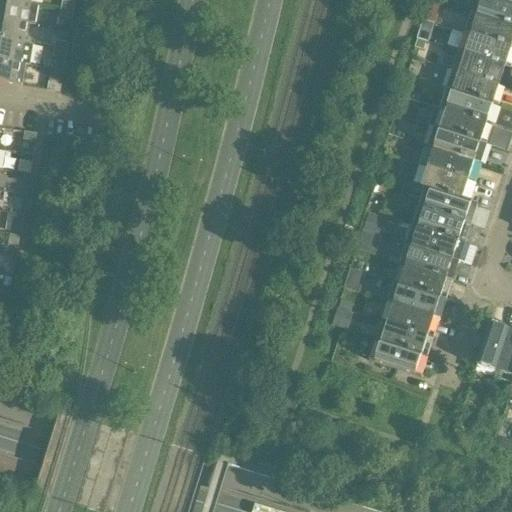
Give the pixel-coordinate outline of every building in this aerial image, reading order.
[(475,0),(470,17),(476,19),(511,30),(511,8),(485,0),(475,0)] [(511,0),(485,0),(511,8),(511,0)] [(29,6),(0,1),(0,22),(26,26),(35,28),(38,8),(29,6)] [(62,2),(61,11),(72,13),(74,4),(62,2)] [(71,21),(72,13),(61,11),(60,19),(71,21)] [(511,30),(476,19),(470,17),(463,36),(470,38),(510,51),(511,45),(511,30)] [(0,42),(23,47),(26,26),(0,22),(0,42)] [(504,70),(510,51),(470,38),(463,57),(504,70)] [(23,47),(0,42),(0,63),(25,67),(29,68),(33,48),(23,47)] [(55,43),(54,52),(66,54),(67,45),(55,43)] [(65,61),(66,54),(54,52),(53,59),(65,61)] [(463,57),(457,55),(451,74),(457,76),(498,89),(504,70),(463,57)] [(22,87),(25,67),(0,63),(0,84),(22,88),(22,87)] [(457,76),(451,74),(445,92),(492,108),(498,89),(457,76)] [(59,94),(60,86),(49,84),(47,92),(59,94)] [(485,127),(492,108),(445,92),(439,112),(485,127)] [(439,112),(433,110),(427,129),(439,133),(479,146),(485,127),(439,112)] [(479,146),(439,133),(433,151),(473,164),(479,166),(486,148),(479,146)] [(35,144),(36,136),(24,135),(22,142),(35,144)] [(473,164),(433,151),(426,171),(467,184),(473,164)] [(461,203),(467,184),(426,171),(420,190),(423,191),(461,203)] [(461,203),(423,191),(417,210),(423,212),(464,225),(470,227),(476,208),(470,206),(461,203)] [(423,212),(417,210),(411,230),(417,232),(457,244),(463,246),(470,227),(464,225),(423,212)] [(370,212),(358,249),(376,254),(388,218),(370,212)] [(23,232),(25,215),(8,213),(6,230),(23,232)] [(417,232),(411,230),(404,249),(410,251),(451,264),(457,266),(463,246),(457,244),(417,232)] [(410,251),(404,249),(398,268),(404,270),(445,283),(451,285),(457,266),(451,264),(410,251)] [(404,270),(398,268),(392,286),(398,289),(438,301),(445,283),(404,270)] [(432,321),(438,301),(398,289),(392,286),(385,306),(392,308),(432,321)] [(392,308),(386,327),(426,340),(432,321),(392,308)] [(419,358),(426,340),(386,327),(379,345),(419,358)] [(496,374),(509,333),(489,327),(476,368),(496,374)] [(511,379),(511,334),(509,333),(496,374),(511,379)] [(413,378),(419,358),(379,345),(373,365),(413,378)]
